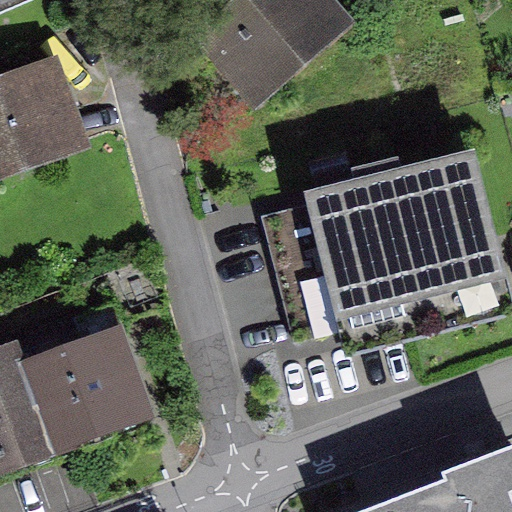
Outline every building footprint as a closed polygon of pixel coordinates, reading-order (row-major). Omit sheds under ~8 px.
[(60,0),(0,0),(0,20),(60,0)] [(324,0),(248,0),(209,35),(257,90),(340,17),(324,0)] [(51,66),(0,84),(0,165),(77,138),(51,66)] [(464,156),(318,196),(355,334),(502,294),(464,156)] [(0,471),(3,479),(169,425),(139,333),(0,379),(0,471)] [(360,511),(511,511),(511,468),(508,458),(360,511)]
